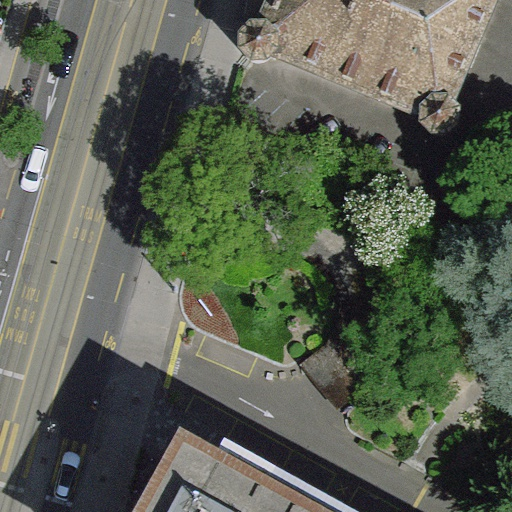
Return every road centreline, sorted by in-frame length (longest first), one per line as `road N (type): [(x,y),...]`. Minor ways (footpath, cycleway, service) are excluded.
road 1 (residential): [(99,325),(447,511)]
road 2 (secondary): [(99,325),(190,0)]
road 3 (secondary): [(79,0),(0,277)]
road 4 (secondary): [(57,511),(99,325)]
